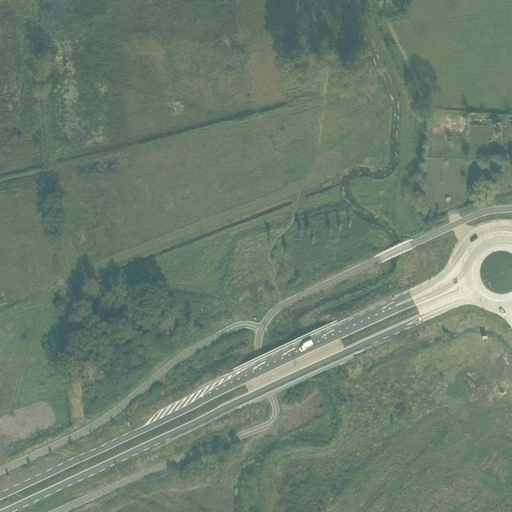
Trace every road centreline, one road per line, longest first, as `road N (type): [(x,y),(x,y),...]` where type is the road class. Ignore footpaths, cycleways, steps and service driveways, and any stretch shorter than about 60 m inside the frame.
road 1 (primary): [(3,511),(343,352),(461,300),(480,300)]
road 2 (primary): [(398,308),(0,496)]
road 3 (primary): [(511,227),(478,231),(446,276),(398,308)]
road 4 (track): [(411,511),(491,430),(511,425)]
road 5 (unknown): [(448,306),(502,427)]
